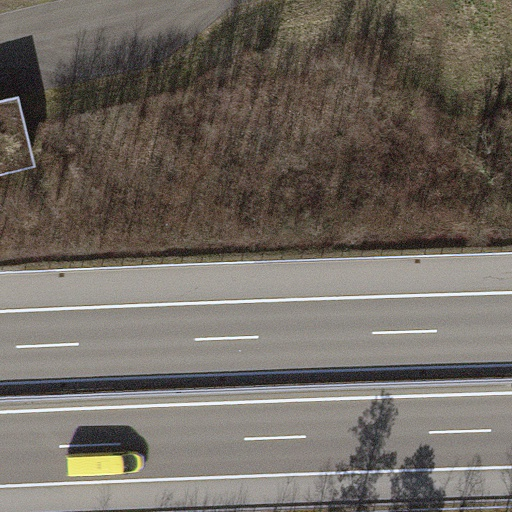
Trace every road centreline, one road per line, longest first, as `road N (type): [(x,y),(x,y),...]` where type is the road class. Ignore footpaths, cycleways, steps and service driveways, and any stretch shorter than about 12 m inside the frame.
road 1 (motorway): [(0,451),(511,432)]
road 2 (motorway): [(511,330),(0,349)]
